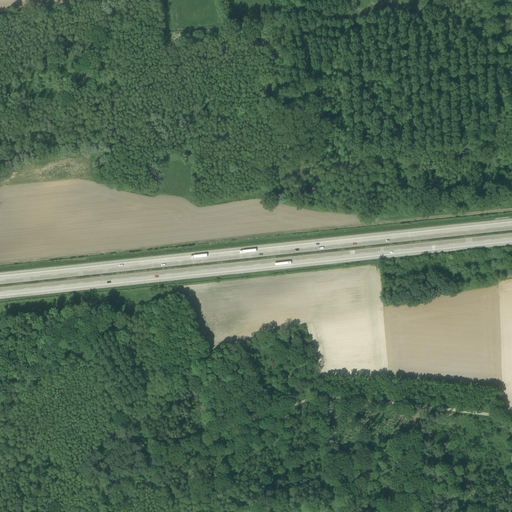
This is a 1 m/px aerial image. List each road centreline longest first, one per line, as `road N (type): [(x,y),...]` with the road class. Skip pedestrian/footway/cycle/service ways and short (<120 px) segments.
road 1 (track): [(0,405),(76,353),(152,452),(324,396),(511,416)]
road 2 (track): [(0,264),(511,209)]
road 3 (motorway): [(0,292),(511,238)]
road 4 (motorway): [(511,226),(0,280)]
road 5 (track): [(272,511),(0,458)]
